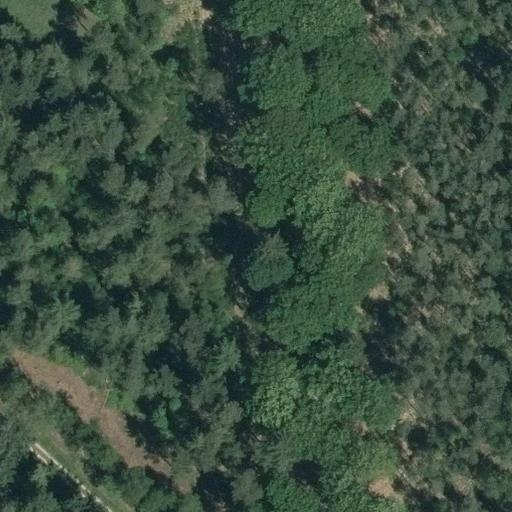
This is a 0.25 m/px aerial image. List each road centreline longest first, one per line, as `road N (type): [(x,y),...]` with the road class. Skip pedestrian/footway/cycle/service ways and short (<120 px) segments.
road 1 (track): [(287,0),(323,511)]
road 2 (track): [(0,422),(102,511)]
